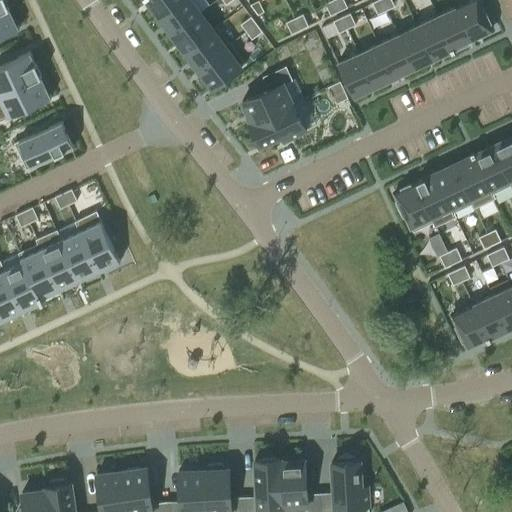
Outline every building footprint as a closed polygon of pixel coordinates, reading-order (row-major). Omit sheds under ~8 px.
[(6,0),(0,0),(0,8),(8,5),(6,0)] [(146,0),(158,16),(179,0),(146,0)] [(191,0),(179,0),(158,16),(171,33),(200,11),(191,0)] [(333,0),(331,0),(325,3),(330,15),(339,11),(333,0)] [(343,0),(333,0),(339,11),(347,7),(343,0)] [(381,0),(376,0),(372,2),(377,14),(386,10),(381,0)] [(391,0),(381,0),(386,10),(394,6),(391,0)] [(477,0),(468,0),(456,6),(471,39),(492,29),(477,0)] [(8,5),(0,8),(0,36),(19,28),(8,5)] [(456,6),(436,15),(452,48),(453,51),(455,50),(453,47),(471,39),(456,6)] [(200,11),(171,33),(184,50),(217,26),(216,25),(212,28),(200,11)] [(350,13),(341,17),(347,28),(355,24),(350,13)] [(303,14),(294,18),(300,30),(308,26),(303,14)] [(436,15),(417,24),(432,57),(450,49),(452,52),(453,51),(452,48),(436,15)] [(251,16),(240,24),(246,31),(256,24),(251,16)] [(341,17),(333,21),(338,32),(347,28),(341,17)] [(294,18),(286,22),(291,34),(300,30),(294,18)] [(256,24),(246,31),(252,39),(262,31),(256,24)] [(417,24),(397,34),(413,66),(432,57),(417,24)] [(217,26),(184,50),(197,68),(231,42),(230,41),(229,42),(217,26)] [(397,34),(378,43),(393,76),(413,66),(397,34)] [(231,42),(197,68),(212,88),(246,63),(231,42)] [(378,43),(358,52),(373,85),(393,76),(378,43)] [(30,51),(0,64),(0,92),(40,74),(30,51)] [(338,62),(353,94),(373,85),(358,52),(338,62)] [(268,88),(241,101),(251,121),(249,122),(250,123),(293,103),(283,83),(292,79),(285,65),(262,76),(268,88)] [(40,74),(0,92),(0,120),(51,97),(40,74)] [(339,81),(328,86),(336,103),(348,98),(343,89),(339,81)] [(293,103),(250,123),(260,145),(281,135),(289,131),(291,137),(306,130),(293,103)] [(62,120),(14,142),(26,168),(74,146),(62,120)] [(511,135),(493,145),(511,185),(511,135)] [(473,150),(472,151),(494,198),(495,197),(493,193),(510,184),(511,188),(511,185),(493,145),(475,154),(473,150)] [(472,155),(454,164),(474,207),(494,198),(472,151),(470,152),(472,155)] [(454,164),(434,173),(455,216),(456,216),(454,211),(471,203),(473,207),(474,207),(454,164)] [(416,181),(415,182),(435,225),(455,216),(434,173),(424,177),(416,180),(416,181)] [(415,182),(394,192),(413,231),(432,221),(434,226),(435,225),(415,182)] [(71,188),(63,192),(68,204),(73,202),(77,200),(71,188)] [(63,192),(54,196),(60,208),(68,204),(63,192)] [(32,207),(24,210),(29,222),(38,218),(32,207)] [(24,210),(15,214),(21,226),(29,222),(24,210)] [(96,210),(76,220),(99,271),(100,270),(98,266),(115,258),(117,262),(120,261),(96,210)] [(57,228),(56,229),(80,280),(81,279),(79,275),(96,267),(98,271),(99,271),(76,220),(75,220),(79,229),(61,237),(57,228)] [(56,229),(36,238),(60,289),(61,288),(59,284),(76,276),(78,280),(80,280),(56,229)] [(495,229),(487,233),(492,244),(500,240),(495,229)] [(487,233),(478,237),(483,249),(492,244),(487,233)] [(37,243),(19,251),(42,301),(43,301),(42,297),(40,293),(57,285),(59,289),(60,289),(36,238),(35,238),(37,243)] [(503,246),(495,250),(500,262),(509,258),(503,246)] [(456,247),(447,251),(453,263),(461,259),(456,247)] [(495,250),(486,254),(492,266),(500,262),(495,250)] [(0,259),(0,262),(22,310),(24,310),(22,306),(39,298),(41,302),(42,301),(19,251),(18,252),(20,256),(2,265),(0,259)] [(447,251),(439,255),(444,267),(453,263),(447,251)] [(0,262),(0,313),(3,320),(4,319),(2,315),(19,307),(21,311),(22,310),(0,262)] [(464,265),(456,269),(461,280),(470,276),(464,265)] [(456,269),(447,273),(453,285),(461,280),(456,269)] [(511,286),(511,285),(492,294),(507,327),(511,324),(511,286)] [(492,294),(472,304),(488,336),(489,339),(491,338),(489,335),(507,327),(492,294)] [(472,304),(452,313),(467,346),(486,337),(488,340),(489,339),(488,336),(472,304)] [(333,491),(320,492),(320,511),(368,511),(367,486),(361,486),(360,460),(354,460),(354,455),(336,456),(336,461),(331,461),(333,491)] [(256,495),(243,496),(243,511),(282,511),(279,457),(254,459),(256,495)] [(280,457),(279,457),(282,511),(320,511),(320,492),(306,492),(305,458),(281,460),(280,457)] [(206,468),(203,469),(205,511),(243,511),(243,496),(230,497),(228,467),(224,467),(224,463),(206,464),(206,468)] [(146,466),(121,469),(127,511),(166,511),(165,500),(151,502),(146,466)] [(102,510),(89,511),(88,511),(127,511),(121,469),(96,473),(102,510)] [(166,500),(165,500),(166,511),(205,511),(203,469),(178,470),(180,499),(166,500)] [(49,485),(46,486),(49,511),(88,511),(89,511),(85,511),(75,511),(71,482),(67,482),(66,478),(49,480),(49,485)] [(24,511),(49,511),(46,486),(45,486),(45,488),(22,492),(24,511)] [(407,511),(403,502),(381,511),(407,511)]
